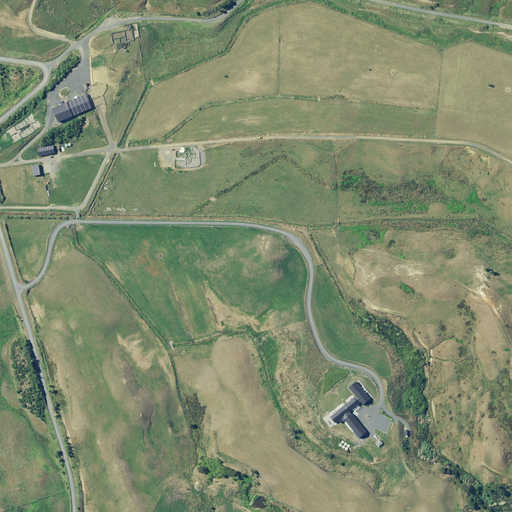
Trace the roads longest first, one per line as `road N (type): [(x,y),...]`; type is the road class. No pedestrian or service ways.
road 1 (unclassified): [(0,240),(71,479),(73,511)]
road 2 (unclassified): [(240,0),(209,21),(109,25),(46,66)]
road 3 (unclassified): [(511,25),(375,0)]
